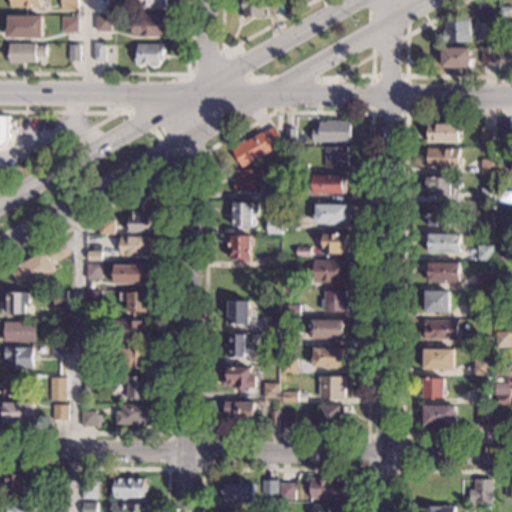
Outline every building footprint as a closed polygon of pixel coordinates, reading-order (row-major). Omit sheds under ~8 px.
[(77,0),(60,0),(60,8),(77,9),(77,0)] [(166,0),(166,8),(136,7),(136,5),(134,5),(134,0),(166,0)] [(277,0),(277,10),(270,10),(270,16),(268,16),(268,19),(244,19),(244,0),(277,0)] [(511,7),(511,16),(500,16),(500,7),(511,7)] [(169,27),(165,27),(165,36),(131,36),(132,15),(169,16),(169,27)] [(42,38),(6,38),(6,29),(8,29),(8,16),(43,16),(42,38)] [(111,31),(96,31),(96,16),(111,16),(111,31)] [(78,32),(61,32),(61,17),(78,17),(78,32)] [(471,25),(477,25),(477,23),(493,23),(493,40),(476,40),(476,34),(471,34),(471,42),(442,42),(442,30),(443,30),(443,21),(464,21),(464,19),(471,19),(471,25)] [(511,35),(511,46),(501,46),(501,35),(511,35)] [(36,47),(45,47),(45,57),(36,57),(36,63),(25,63),(25,64),(9,64),(9,44),(36,44),(36,47)] [(105,61),(94,61),(94,44),(105,45),(105,61)] [(162,61),(159,61),(159,65),(134,65),(134,55),(137,55),(137,45),(162,45),(162,61)] [(79,62),(68,62),(68,46),(79,46),(79,62)] [(469,59),(472,59),(472,68),(469,67),(469,68),(441,68),(441,59),(438,59),(438,49),(469,50),(469,59)] [(497,65),(481,64),(482,49),(496,49),(497,49),(497,65)] [(511,55),(511,70),(498,69),(499,54),(511,55)] [(8,138),(6,143),(3,146),(0,146),(0,117),(9,118),(8,138)] [(351,123),(351,143),(312,142),(313,129),(316,129),(316,122),(351,123)] [(458,143),(428,143),(428,124),(459,124),(458,143)] [(283,141),(276,145),(277,146),(241,168),(231,150),(238,146),(237,144),(244,139),(245,141),(261,132),(262,134),(274,126),(283,141)] [(511,144),(498,144),(498,128),(511,128),(511,144)] [(295,144),(285,144),(285,129),(295,129),(295,144)] [(495,143),(481,143),(481,129),(495,129),(495,143)] [(347,154),(348,154),(348,168),(326,168),(326,148),(347,148),(347,154)] [(459,168),(427,168),(428,149),(459,149),(459,168)] [(496,175),(481,175),(481,159),(496,159),(496,175)] [(308,164),(308,174),(291,173),(292,164),(308,164)] [(511,166),(511,176),(497,176),(497,165),(511,166)] [(265,185),(260,185),(260,192),(235,192),(235,170),(265,170),(265,185)] [(345,194),(314,194),(315,176),(345,176),(345,194)] [(458,189),(451,189),(451,196),(428,196),(429,189),(426,189),(426,177),(458,178),(458,189)] [(281,201),(266,201),(265,190),(281,189),(281,201)] [(300,202),(283,202),(283,189),(300,189),(300,202)] [(496,204),(480,204),(480,190),(495,189),(496,204)] [(511,192),(511,203),(497,203),(497,192),(511,192)] [(253,205),(258,206),(258,215),(253,214),(252,228),(233,227),(234,203),(253,203),(253,205)] [(347,213),(349,213),(349,224),(315,224),(315,205),(347,205),(347,213)] [(451,214),(447,214),(447,226),(428,226),(428,220),(424,220),(424,213),(428,213),(428,205),(451,205),(451,214)] [(142,214),(150,214),(150,232),(128,232),(129,211),(142,211),(142,214)] [(493,231),(477,231),(477,212),(493,212),(493,231)] [(298,230),(284,230),(284,216),(299,217),(298,230)] [(511,232),(497,233),(497,217),(511,217),(511,232)] [(114,234),(98,234),(99,220),(115,220),(114,234)] [(281,233),(267,233),(267,220),(281,220),(281,233)] [(347,245),(349,245),(349,255),(322,255),(322,235),(347,234),(347,245)] [(460,252),(429,253),(429,235),(460,235),(460,252)] [(251,236),(250,263),(240,263),(240,260),(230,259),(231,236),(251,236)] [(151,240),(152,240),(151,256),(121,256),(121,237),(151,237),(151,240)] [(71,254),(58,261),(57,260),(52,263),(56,271),(24,289),(13,269),(45,251),(46,254),(52,251),(51,248),(64,241),(71,254)] [(493,261),(478,262),(477,246),(493,246),(493,261)] [(310,257),(296,257),(296,247),(310,247),(310,257)] [(101,261),(87,261),(87,251),(101,251),(101,261)] [(511,262),(497,262),(497,252),(511,252),(511,262)] [(280,268),(266,268),(266,257),(281,257),(280,268)] [(347,269),(349,269),(349,280),(348,280),(347,283),(313,283),(314,261),(347,262),(347,269)] [(460,281),(428,281),(428,263),(460,264),(460,281)] [(102,279),(87,279),(87,264),(102,265),(102,279)] [(152,277),(148,277),(148,284),(115,284),(115,266),(152,266),(152,277)] [(297,272),(297,289),(282,289),(283,272),(297,272)] [(493,290),(477,290),(477,275),(493,275),(493,290)] [(511,289),(496,290),(495,275),(511,275),(511,289)] [(68,306),(54,306),(54,291),(68,291),(68,306)] [(102,305),(86,305),(86,291),(101,291),(102,305)] [(345,299),(347,299),(347,312),(324,312),(324,311),(321,311),(321,300),(325,300),(325,291),(345,291),(345,299)] [(449,313),(425,312),(425,291),(449,292),(449,313)] [(31,303),(26,303),(26,314),(8,314),(9,293),(31,293),(31,303)] [(147,312),(128,312),(128,301),(120,301),(120,293),(147,294),(147,312)] [(249,325),(228,324),(228,302),(250,302),(249,325)] [(483,318),(469,318),(469,305),(483,304),(483,318)] [(300,315),(283,315),(283,306),(300,306),(300,315)] [(279,332),(262,332),(262,318),(279,318),(279,332)] [(99,329),(86,330),(85,319),(99,319),(99,329)] [(142,323),(147,323),(147,330),(149,330),(149,341),(111,341),(111,319),(142,320),(142,323)] [(344,321),(348,321),(348,327),(344,327),(344,339),(311,339),(311,319),(344,319),(344,321)] [(459,322),(458,342),(424,340),(424,321),(459,322)] [(35,342),(4,342),(5,322),(36,322),(35,342)] [(69,323),(68,339),(52,339),(52,322),(69,323)] [(298,345),(282,346),(282,330),(298,329),(298,345)] [(511,347),(495,347),(495,332),(511,332),(511,347)] [(246,349),(250,349),(251,356),(245,356),(245,358),(230,358),(229,335),(245,334),(246,349)] [(490,346),(475,346),(475,337),(490,338),(490,346)] [(66,356),(52,357),(51,348),(66,347),(66,356)] [(33,369),(3,368),(3,358),(5,358),(5,348),(33,348),(33,369)] [(100,357),(84,357),(84,348),(100,348),(100,357)] [(346,356),(347,366),(345,366),(345,367),(313,367),(313,365),(312,365),(312,358),(314,358),(314,348),(346,348),(346,356)] [(149,368),(115,367),(115,349),(150,349),(149,368)] [(454,370),(424,370),(424,350),(454,350),(454,370)] [(279,365),(264,365),(264,351),(279,351),(279,365)] [(491,359),(490,375),(474,374),(475,358),(491,359)] [(297,359),(297,374),(282,374),(282,359),(297,359)] [(509,367),(509,377),(496,376),(497,366),(509,367)] [(251,376),(256,376),(256,389),(245,389),(245,392),(238,392),(238,387),(224,387),(224,380),(228,380),(228,369),(251,369),(251,376)] [(69,384),(53,384),(53,374),(68,374),(69,384)] [(26,387),(23,387),(23,396),(5,396),(5,390),(3,390),(3,383),(5,383),(5,376),(26,376),(26,387)] [(101,376),(101,392),(85,392),(85,376),(101,376)] [(148,398),(129,399),(129,377),(147,377),(148,398)] [(444,398),(423,399),(423,378),(444,377),(444,398)] [(345,397),(319,397),(319,378),(345,378),(345,397)] [(279,398),(265,398),(265,383),(279,384),(279,398)] [(509,405),(495,405),(495,384),(509,384),(509,405)] [(298,402),(282,403),(282,392),(298,392),(298,402)] [(490,405),(475,405),(475,394),(490,394),(490,405)] [(256,412),(262,412),(262,419),(235,420),(235,414),(225,415),(225,403),(256,402),(256,412)] [(35,423),(4,422),(4,403),(35,403),(35,423)] [(70,405),(69,420),(53,420),(53,405),(70,405)] [(149,421),(145,421),(145,427),(134,427),(134,426),(117,426),(117,411),(122,411),(122,405),(148,405),(149,421)] [(456,426),(423,427),(423,406),(456,405),(456,426)] [(344,413),(341,413),(340,427),(319,427),(319,406),(344,407),(344,413)] [(492,424),(479,424),(479,410),(491,410),(492,424)] [(97,414),(104,414),(104,426),(83,427),(82,412),(97,411),(97,414)] [(279,426),(271,426),(271,411),(279,411),(279,426)] [(295,427),(281,427),(281,413),(295,413),(295,427)] [(508,430),(493,430),(493,416),(508,416),(508,430)] [(25,476),(24,497),(5,496),(5,476),(25,476)] [(133,479),(145,479),(145,498),(129,498),(128,500),(122,500),(122,497),(115,497),(116,478),(127,479),(128,477),(133,477),(133,479)] [(345,499),(311,499),(311,479),(345,480),(345,499)] [(278,495),(263,495),(263,480),(278,481),(278,495)] [(491,504),(474,504),(474,501),(469,501),(469,490),(474,490),(474,480),(492,480),(491,504)] [(97,498),(83,498),(83,484),(97,484),(97,498)] [(295,500),(280,499),(281,484),(295,484),(295,500)] [(65,500),(50,500),(51,485),(65,485),(65,500)] [(253,502),(224,502),(225,485),(254,485),(253,502)] [(35,511),(2,511),(2,502),(35,502),(35,511)] [(65,511),(50,511),(50,502),(65,502),(65,511)] [(97,511),(83,511),(83,503),(97,503),(97,511)] [(147,511),(147,503),(112,503),(111,511),(147,511)]
